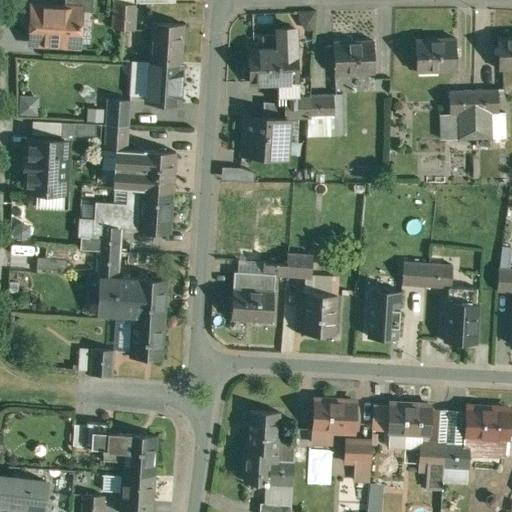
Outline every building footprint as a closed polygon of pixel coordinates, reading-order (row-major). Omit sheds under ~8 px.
[(93,0),(65,0),(65,9),(81,10),(81,11),(93,12),(93,0)] [(125,4),(114,3),(112,29),(124,29),(125,4)] [(136,5),(125,4),(124,29),(134,30),(136,5)] [(65,9),(32,7),(30,45),(78,48),(79,29),(81,29),(81,25),(80,25),(81,11),(81,10),(65,9)] [(312,28),(312,12),(297,12),(297,28),(312,28)] [(183,25),(152,23),(149,61),(181,63),(183,25)] [(295,28),(278,29),(279,49),(296,48),(295,28)] [(511,36),(496,37),(497,69),(511,68),(511,36)] [(454,38),(415,40),(417,72),(456,70),(454,38)] [(374,41),(334,41),(334,45),(325,45),(325,59),(334,59),(334,73),(374,73),(374,41)] [(279,49),(251,50),(252,82),(278,82),(297,81),(297,80),(296,48),(279,49)] [(181,63),(149,61),(147,102),(178,104),(181,63)] [(311,79),(297,80),(297,81),(278,82),(279,102),(285,103),(285,95),(310,94),(311,79)] [(497,90),(474,91),(474,114),(488,114),(497,113),(497,90)] [(474,91),(449,91),(450,115),(460,114),(474,114),(474,91)] [(34,114),(35,95),(14,94),(14,113),(34,114)] [(310,94),(285,95),(285,103),(286,118),(288,118),(309,118),(311,95),(310,94)] [(333,94),(311,95),(309,118),(333,117),(333,94)] [(131,102),(107,100),(106,124),(129,125),(131,102)] [(279,102),(264,101),(263,117),(286,118),(285,103),(279,102)] [(474,114),(460,114),(460,136),(489,136),(488,114),(474,114)] [(263,117),(245,116),(243,155),(286,157),(286,155),(280,155),(282,120),(288,121),(288,118),(286,118),(263,117)] [(63,122),(33,121),(33,133),(63,135),(63,122)] [(97,123),(74,123),(74,134),(96,135),(97,123)] [(129,125),(106,124),(104,149),(116,150),(128,150),(129,125)] [(68,141),(31,139),(30,158),(26,158),(25,170),(29,171),(28,190),(65,192),(68,141)] [(176,152),(144,149),(144,151),(128,150),(116,150),(113,187),(115,187),(127,188),(174,191),(176,152)] [(254,169),(223,166),(222,178),(253,181),(254,169)] [(127,188),(115,187),(114,202),(126,203),(127,188)] [(174,191),(127,188),(126,203),(127,203),(126,210),(140,210),(138,228),(171,231),(174,191)] [(114,202),(96,201),(94,218),(80,217),(78,236),(82,236),(81,248),(98,250),(99,239),(100,225),(111,226),(123,227),(138,228),(140,210),(126,210),(127,203),(126,203),(114,202)] [(111,226),(100,225),(99,239),(110,240),(111,226)] [(123,227),(111,226),(110,240),(99,239),(98,250),(121,251),(123,227)] [(121,251),(98,250),(96,273),(104,274),(119,275),(121,251)] [(289,253),(263,251),(261,274),(275,275),(287,276),(289,253)] [(311,255),(289,253),(287,276),(310,277),(311,255)] [(67,258),(38,256),(37,268),(66,270),(67,258)] [(429,263),(402,261),(401,281),(401,284),(408,285),(426,286),(429,263)] [(452,265),(429,263),(426,286),(450,288),(452,265)] [(511,270),(499,269),(497,292),(511,292),(511,270)] [(261,274),(234,272),(231,320),(272,323),(275,275),(261,274)] [(168,280),(119,276),(119,275),(104,274),(104,289),(101,289),(99,315),(112,316),(112,317),(132,319),(133,318),(166,320),(168,280)] [(401,281),(369,279),(367,320),(374,320),(373,337),(405,339),(408,285),(401,284),(401,281)] [(337,296),(305,294),(303,334),(334,336),(337,296)] [(478,304),(445,302),(443,342),(476,343),(478,304)] [(166,320),(133,318),(132,319),(130,357),(163,360),(166,320)] [(92,348),(80,347),(78,368),(90,369),(92,348)] [(115,349),(92,347),(90,369),(90,372),(113,374),(115,349)] [(357,401),(315,399),(314,429),(355,431),(357,401)] [(432,405),(390,403),(389,433),(406,434),(430,435),(432,405)] [(510,409),(469,407),(467,437),(474,437),(504,439),(508,439),(510,409)] [(280,412),(250,410),(245,481),(268,483),(270,460),(277,461),(280,412)] [(109,422),(87,421),(85,447),(102,448),(102,451),(124,452),(125,434),(109,433),(109,422)] [(406,434),(390,433),(389,447),(405,448),(406,434)] [(158,436),(125,434),(124,452),(123,473),(155,475),(158,436)] [(504,439),(474,437),(473,455),(503,457),(504,439)] [(372,441),(347,439),(346,461),(356,462),(370,463),(372,441)] [(446,444),(421,442),(420,465),(428,465),(441,466),(444,466),(446,444)] [(470,445),(446,444),(444,466),(468,468),(470,445)] [(307,484),(332,484),(332,449),(307,449),(307,484)] [(277,461),(270,460),(268,483),(293,485),(295,462),(277,461)] [(370,463),(356,462),(355,480),(369,481),(370,463)] [(441,466),(428,465),(426,488),(439,489),(441,466)] [(491,471),(475,470),(474,484),(490,485),(491,471)] [(508,472),(495,471),(494,486),(507,487),(508,472)] [(0,472),(0,505),(11,507),(42,511),(44,511),(48,478),(0,472)] [(153,511),(155,475),(123,473),(120,511),(141,511),(153,511)] [(380,511),(383,485),(370,484),(367,511),(380,511)] [(293,487),(265,485),(263,504),(292,505),(293,487)] [(104,511),(105,494),(82,493),(81,511),(104,511)] [(263,504),(260,503),(258,511),(291,511),(292,505),(263,504)]
